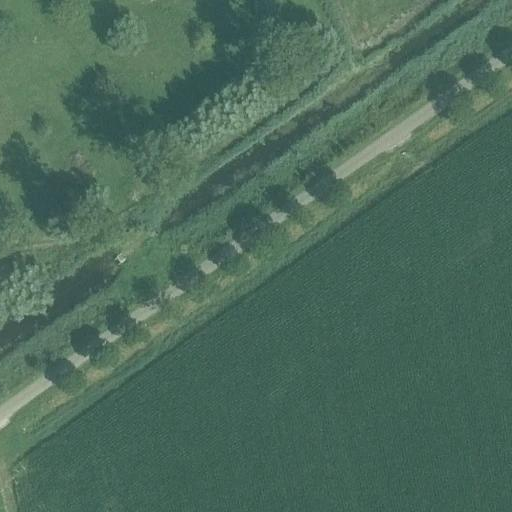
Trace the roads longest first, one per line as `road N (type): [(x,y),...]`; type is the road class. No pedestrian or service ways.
road 1 (unclassified): [(0,415),(511,54)]
road 2 (track): [(0,264),(105,219),(162,299)]
